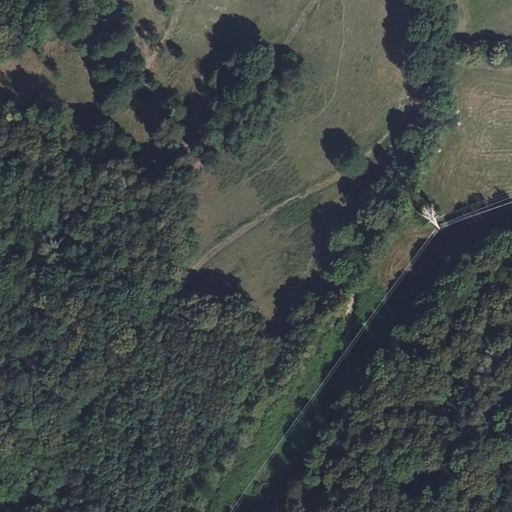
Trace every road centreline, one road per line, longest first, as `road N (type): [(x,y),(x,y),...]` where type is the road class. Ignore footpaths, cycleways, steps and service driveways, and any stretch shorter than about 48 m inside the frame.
road 1 (track): [(424,0),(426,81),(416,147),(358,261)]
road 2 (track): [(358,261),(341,423)]
